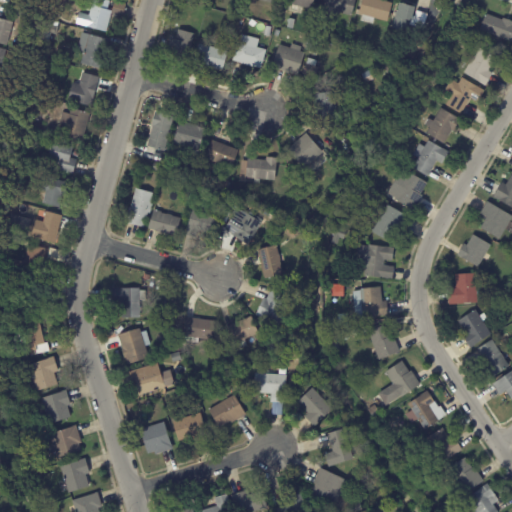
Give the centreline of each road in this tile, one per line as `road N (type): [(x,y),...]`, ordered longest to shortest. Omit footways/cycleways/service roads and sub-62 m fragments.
road 1 (residential): [(151,0),(77,283),(80,326),(138,511)]
road 2 (residential): [(511,98),(429,240),(417,293),(430,344),(511,467)]
road 3 (residential): [(132,492),(272,448)]
road 4 (residential): [(132,73),(264,113)]
road 5 (residential): [(86,241),(216,277)]
